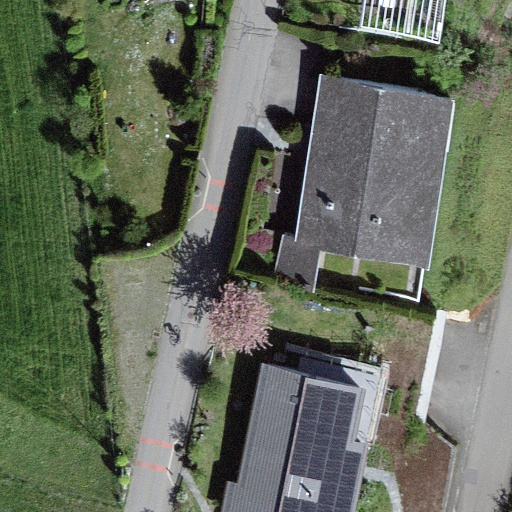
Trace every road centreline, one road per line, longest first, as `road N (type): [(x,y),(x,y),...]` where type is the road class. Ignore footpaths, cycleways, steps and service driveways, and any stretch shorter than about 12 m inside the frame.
road 1 (residential): [(257,0),(147,511)]
road 2 (residential): [(511,356),(482,511)]
